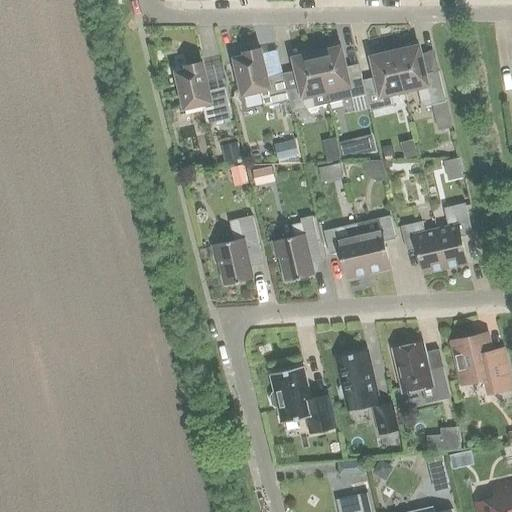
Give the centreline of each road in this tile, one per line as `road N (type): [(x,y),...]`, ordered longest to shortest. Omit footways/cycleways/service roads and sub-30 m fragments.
road 1 (residential): [(511,301),(241,322),(234,347),(273,511)]
road 2 (residential): [(511,16),(169,20),(146,0)]
